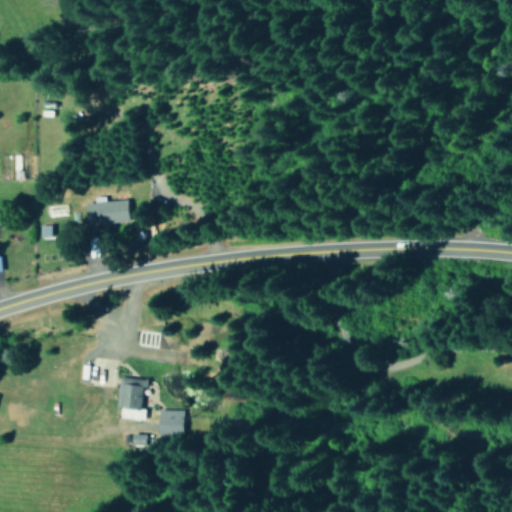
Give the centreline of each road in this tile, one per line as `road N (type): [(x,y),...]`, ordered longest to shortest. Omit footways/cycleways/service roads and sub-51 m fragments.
road 1 (tertiary): [(511,252),(436,246),(204,260),(0,310)]
road 2 (residential): [(461,248),(485,149),(511,122)]
